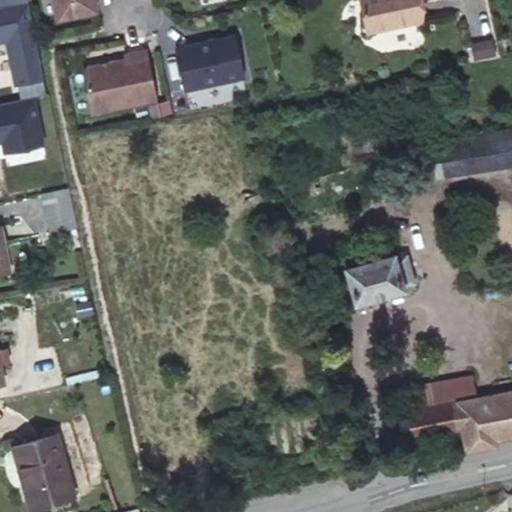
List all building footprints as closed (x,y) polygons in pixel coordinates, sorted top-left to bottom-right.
[(0,0),(0,16),(1,17),(28,11),(26,0),(0,0)] [(52,0),(57,19),(96,10),(93,0),(52,0)] [(419,0),(362,0),(369,29),(423,18),(419,0)] [(0,19),(11,70),(41,64),(28,11),(1,17),(0,16),(0,19)] [(490,33),(471,37),(475,52),(494,48),(490,33)] [(175,51),(183,90),(244,77),(235,35),(190,45),(191,47),(175,51)] [(96,65),(83,67),(80,73),(88,113),(152,99),(141,50),(121,55),(121,59),(104,63),(105,66),(100,67),(96,65)] [(511,130),(407,147),(414,178),(511,162),(511,130)] [(42,142),(0,151),(0,164),(5,185),(49,176),(42,142)] [(51,178),(25,183),(33,223),(60,218),(51,178)] [(403,263),(399,252),(348,265),(356,303),(408,291),(405,279),(414,275),(412,260),(403,263)] [(511,436),(511,395),(414,409),(417,444),(467,436),(469,450),(501,446),(500,438),(511,436)] [(66,494),(53,432),(8,444),(15,480),(22,478),(25,501),(66,494)] [(148,511),(145,500),(97,511),(148,511)]
